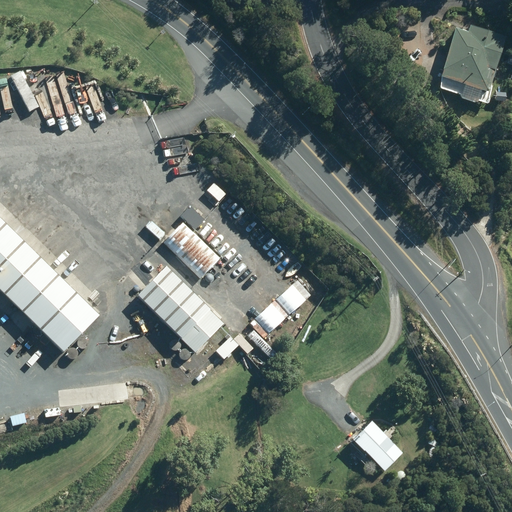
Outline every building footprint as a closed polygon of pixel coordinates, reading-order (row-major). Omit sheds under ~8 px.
[(440,80),(488,96),(506,40),(470,28),(467,35),(456,31),(440,80)] [(505,91),(494,90),(493,102),(504,103),(505,91)] [(0,218),(0,291),(62,353),(98,316),(0,218)] [(163,242),(200,279),(219,259),(183,222),(163,242)] [(136,297),(194,353),(223,324),(165,267),(136,297)] [(295,270),(289,275),(296,285),(289,290),(302,306),(309,301),(302,292),(308,287),(295,270)] [(283,341),(268,327),(262,333),(276,347),(283,341)] [(223,360),(238,347),(230,338),(215,352),(223,360)] [(6,424),(21,420),(18,412),(4,417),(6,424)] [(403,454),(372,421),(353,439),(384,472),(403,454)]
